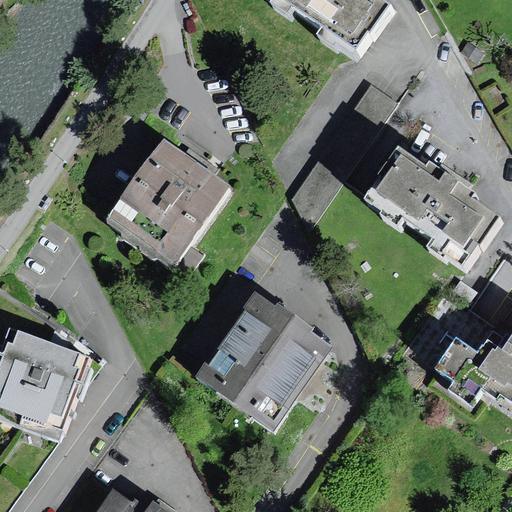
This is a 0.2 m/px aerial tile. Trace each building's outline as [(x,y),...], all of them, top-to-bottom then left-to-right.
[(268,0),(266,4),(302,29),(307,22),(335,41),(330,48),(368,74),(404,22),(372,0),(268,0)] [(398,109),(372,93),(293,206),(309,237),(398,109)] [(240,189),(173,145),(119,227),(185,271),(240,189)] [(436,170),(408,152),(374,204),(416,231),(419,226),(450,246),(444,255),(475,275),(511,220),(483,202),(488,195),(440,164),(436,170)] [(339,353),(265,295),(201,377),(276,435),(339,353)] [(13,329),(0,366),(0,418),(68,442),(98,359),(13,329)] [(464,341),(443,371),(459,382),(452,391),(476,408),(487,392),(501,401),(504,396),(511,401),(511,351),(511,353),(495,341),(485,356),(464,341)] [(117,487),(100,511),(178,511),(158,498),(150,510),(117,487)]
